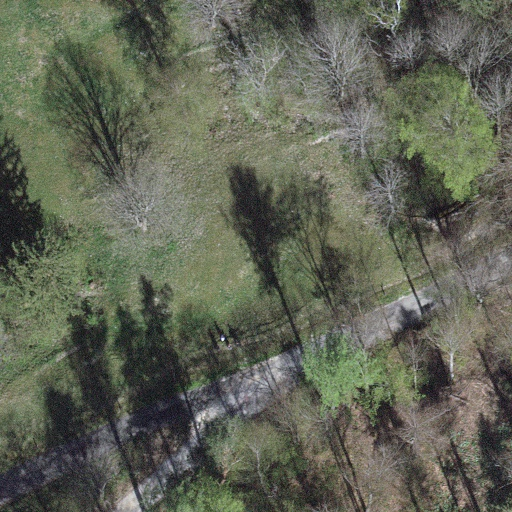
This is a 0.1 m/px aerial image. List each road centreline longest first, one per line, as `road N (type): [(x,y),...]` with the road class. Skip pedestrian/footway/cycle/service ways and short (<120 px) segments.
road 1 (unclassified): [(0,484),(511,244)]
road 2 (track): [(125,511),(218,423),(259,368)]
